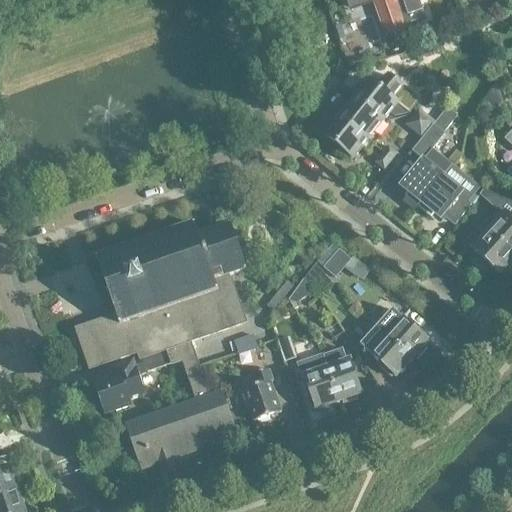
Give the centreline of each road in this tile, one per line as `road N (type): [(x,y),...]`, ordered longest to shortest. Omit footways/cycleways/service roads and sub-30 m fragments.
road 1 (residential): [(149,511),(421,411),(503,328)]
road 2 (residential): [(503,328),(274,149)]
road 3 (residential): [(0,240),(274,149)]
road 4 (residential): [(82,511),(0,279)]
road 5 (residential): [(274,149),(225,0)]
